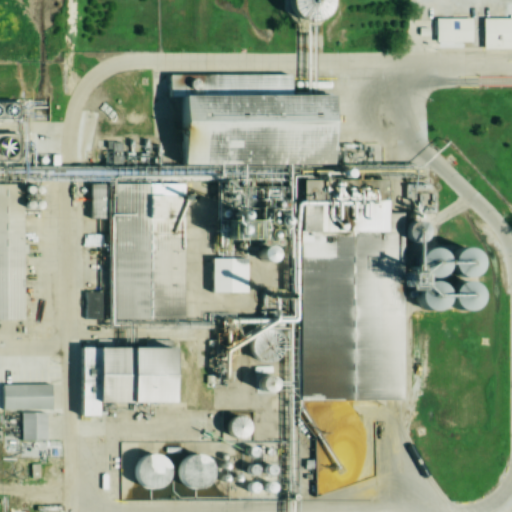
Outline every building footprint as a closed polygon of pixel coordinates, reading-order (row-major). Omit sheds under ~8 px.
[(439,15),(475,15),(475,39),(439,38),(439,15)] [(487,15),(511,15),(511,44),(487,44),(487,15)] [(0,99),(0,118),(29,120),(30,100),(0,99)] [(186,102),(334,104),(333,165),(185,163),(186,102)] [(0,163),(20,164),(20,133),(0,132),(0,163)] [(0,321),(22,321),(21,184),(0,184),(0,321)] [(109,184),(108,327),(124,327),(124,349),(96,349),(96,405),(171,405),(171,348),(160,348),(160,331),(151,331),(151,322),(180,322),(181,184),(109,184)] [(258,248),(258,262),(273,262),(273,248),(258,248)] [(244,293),(244,259),(210,259),(210,293),(244,293)] [(170,475),(153,454),(130,473),(147,494),(170,475)] [(182,488),(206,488),(206,457),(182,457),(182,488)]
